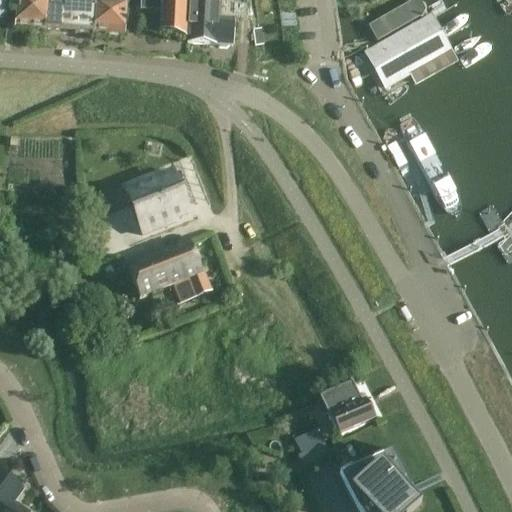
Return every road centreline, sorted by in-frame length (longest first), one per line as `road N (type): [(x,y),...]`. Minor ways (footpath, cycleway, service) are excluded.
road 1 (unclassified): [(511,479),(450,353),(310,144),(262,103),(211,87)]
road 2 (unclassified): [(0,61),(211,87)]
road 3 (residential): [(0,375),(58,493),(83,511)]
